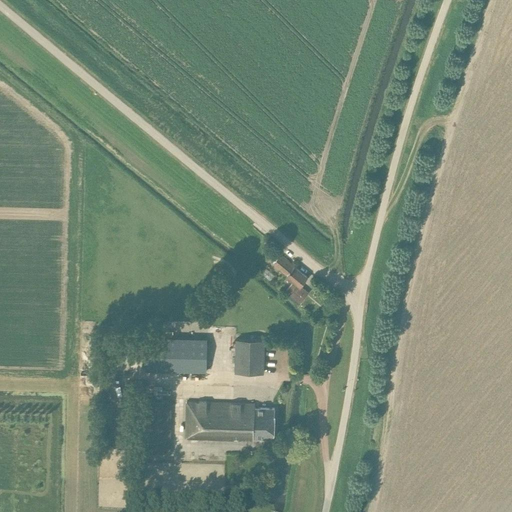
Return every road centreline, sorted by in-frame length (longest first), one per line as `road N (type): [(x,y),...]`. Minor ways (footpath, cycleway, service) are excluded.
road 1 (unclassified): [(363,290),(327,277),(0,5)]
road 2 (unclassified): [(363,290),(405,121),(447,0)]
road 3 (unclassified): [(325,511),(363,290)]
road 4 (track): [(71,511),(74,386),(0,384)]
road 5 (track): [(229,376),(229,327),(247,246),(265,225)]
